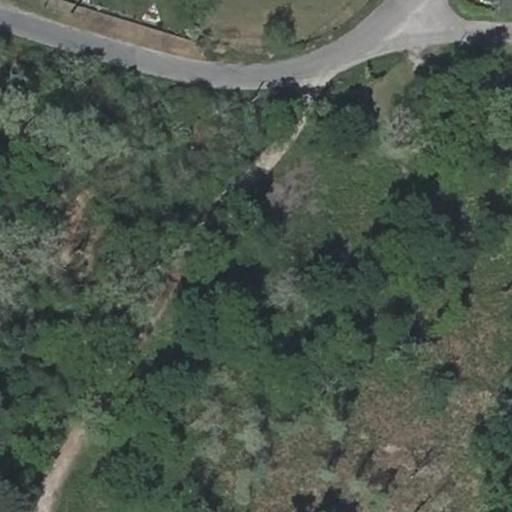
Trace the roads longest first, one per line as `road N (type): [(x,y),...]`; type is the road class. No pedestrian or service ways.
road 1 (track): [(37,511),(62,461),(359,45)]
road 2 (tertiary): [(410,5),(359,45),(293,73),(245,77),(196,73),(0,18)]
